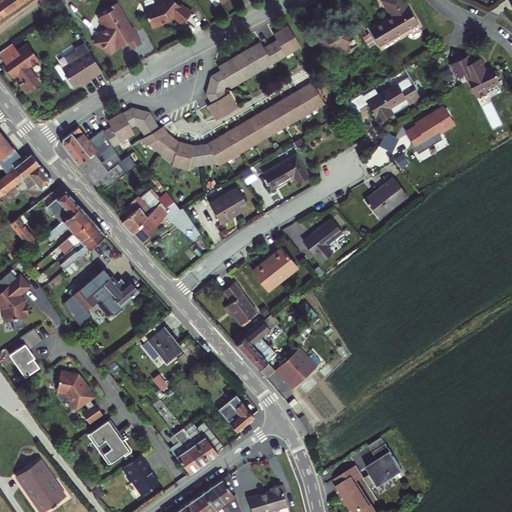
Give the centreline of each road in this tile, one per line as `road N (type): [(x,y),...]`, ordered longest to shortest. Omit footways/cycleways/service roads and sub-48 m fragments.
road 1 (residential): [(38,141),(92,101),(289,0)]
road 2 (residential): [(173,295),(243,238),(352,174)]
road 3 (tertiary): [(38,141),(173,295)]
road 4 (residential): [(70,342),(185,486)]
road 5 (tertiary): [(173,295),(279,418)]
